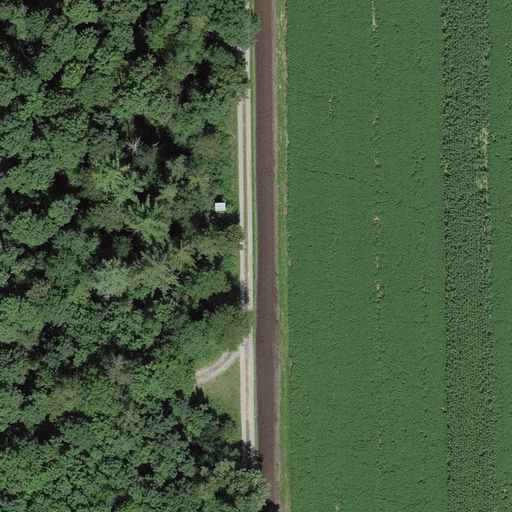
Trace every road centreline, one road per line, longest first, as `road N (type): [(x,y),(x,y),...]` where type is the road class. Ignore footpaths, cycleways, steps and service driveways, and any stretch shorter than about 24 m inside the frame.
road 1 (track): [(244,0),(248,511)]
road 2 (track): [(245,355),(0,464)]
